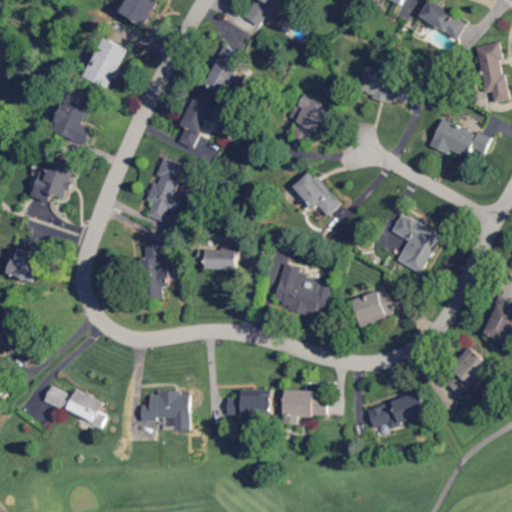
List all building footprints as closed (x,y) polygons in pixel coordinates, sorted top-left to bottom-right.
[(157,16),(157,17),(154,15),(148,26),(125,12),(132,0),(163,0),(157,10),(160,11),(158,14),(157,16)] [(276,7),(273,12),(270,17),(263,27),(262,27),(260,26),(248,18),(248,17),(249,17),(250,15),(257,3),(258,4),(260,5),(261,4),(262,2),(262,1),(263,0),(280,0),(277,5),(276,7)] [(464,34),(460,39),(449,32),(448,34),(422,18),(433,0),(438,2),(443,5),(444,6),(445,7),(459,15),(457,17),(469,25),(464,34)] [(121,80),(117,78),(112,89),(90,77),(109,39),(114,41),(127,48),(132,50),(123,67),(126,68),(124,73),(123,75),(121,80)] [(506,75),(508,75),(511,91),(511,100),(499,104),(497,104),(495,92),(488,94),(487,88),(488,88),(486,81),(479,48),(503,42),(506,60),(502,61),(503,62),(503,64),(506,75)] [(228,94),(223,92),(221,90),(218,89),(213,86),(209,84),(217,71),(214,69),(214,68),(215,68),(215,67),(215,66),(216,65),(226,46),(227,44),(229,44),(231,46),(233,47),(234,48),(236,49),(242,52),(245,53),(242,59),(238,66),(239,66),(242,68),(241,69),(241,70),(238,75),(235,82),(233,86),(231,88),(228,94)] [(411,100),(410,101),(410,102),(407,101),(405,100),(395,98),(394,99),(394,102),(385,100),(383,100),(376,98),(377,93),(362,90),(368,65),(383,69),(384,69),(383,72),(390,74),(401,77),(404,78),(406,78),(410,79),(414,80),(415,80),(414,84),(414,86),(411,100)] [(92,144),(73,136),(72,136),(71,135),(70,135),(67,133),(63,131),(61,130),(62,126),(65,121),(69,111),(74,101),(78,91),(80,86),(82,87),(84,88),(88,89),(92,91),(101,95),(100,98),(90,121),(89,121),(89,122),(88,123),(96,127),(99,128),(92,144)] [(335,107),(338,108),(336,113),(333,118),(332,120),(332,121),(331,123),(327,130),(325,134),(318,130),(317,130),(311,142),(308,141),(299,137),(298,136),(295,135),(297,130),(302,121),(297,118),(293,116),(300,102),(300,101),(304,103),(309,94),(319,99),(335,107)] [(218,125),(216,124),(210,121),(204,132),(204,133),(202,137),(196,150),(191,147),(186,145),(181,142),(188,128),(184,126),(190,113),(191,111),(199,95),(208,100),(226,109),(218,125)] [(481,134),(482,133),(483,131),(485,131),(485,132),(488,133),(490,134),(494,136),(496,137),(488,153),(485,152),(475,147),(471,157),(456,151),(454,149),(453,149),(452,152),(451,153),(434,145),(440,132),(447,118),(451,120),(462,125),(463,126),(477,133),(480,134),(481,134)] [(80,170),(76,181),(79,182),(78,185),(77,186),(77,187),(77,188),(76,189),(76,190),(73,189),(72,192),(69,199),(58,195),(57,195),(55,198),(54,201),(53,201),(49,199),(47,199),(40,196),(38,195),(44,179),(48,167),(53,169),(54,169),(58,159),(59,156),(59,155),(61,155),(65,157),(82,163),(80,170)] [(180,189),(176,199),(172,208),(171,211),(171,212),(167,220),(158,217),(155,215),(152,214),(157,202),(151,199),(158,182),(162,184),(163,182),(163,181),(164,179),(165,175),(161,174),(162,172),(166,163),(168,157),(170,158),(178,161),(183,163),(189,165),(189,166),(188,168),(180,189)] [(318,178),(320,175),(322,177),(322,178),(324,179),(340,197),(343,200),(345,203),(342,206),(341,206),(333,214),(332,214),(331,215),(322,205),(318,209),(316,207),(308,198),(302,192),(299,188),(297,186),(312,172),(314,173),(318,178)] [(424,272),(408,263),(408,262),(417,246),(419,243),(413,240),(412,239),(397,230),(396,230),(397,229),(406,214),(424,224),(425,225),(427,226),(428,227),(445,237),(433,258),(424,272)] [(47,249),(47,250),(46,253),(45,254),(45,256),(46,256),(48,257),(44,267),(43,268),(43,269),(42,271),(38,282),(30,279),(25,277),(19,275),(13,272),(16,263),(18,258),(21,259),(25,248),(29,249),(31,242),(32,241),(33,242),(34,242),(45,246),(47,247),(48,247),(47,249)] [(168,257),(172,257),(173,270),(173,276),(174,283),(174,286),(167,287),(167,292),(168,297),(168,298),(167,298),(147,300),(147,297),(147,291),(145,274),(145,268),(144,266),(144,259),(147,259),(150,258),(149,245),(152,245),(165,244),(167,244),(168,255),(168,257)] [(239,269),(234,269),(226,269),(224,269),(223,269),(210,268),(210,261),(210,259),(205,259),(201,259),(202,249),(212,249),(228,250),(241,250),(241,251),(241,252),(241,253),(241,264),(241,268),(241,269),(239,269)] [(328,312),(327,312),(327,314),(326,313),(321,312),(320,313),(319,313),(312,311),(311,315),(300,313),(299,312),(297,312),(290,310),(290,309),(291,306),(282,303),(283,300),(280,299),(279,299),(280,296),(282,286),(284,281),(285,277),(286,270),(288,264),(290,264),(292,265),(298,266),(304,268),(302,272),(312,274),(311,277),(322,280),(325,281),(335,284),(328,312)] [(391,318),(380,321),(380,322),(378,322),(377,322),(365,326),(362,316),(358,317),(355,306),(358,304),(356,299),(358,299),(372,294),(388,289),(389,289),(390,291),(391,295),(394,304),(396,310),(397,311),(397,312),(397,313),(395,313),(394,314),(390,315),(391,318)] [(511,345),(500,339),(487,332),(494,319),(491,317),(492,315),(493,313),(502,296),(503,296),(511,300),(511,345)] [(36,338),(39,346),(44,355),(33,360),(29,362),(28,361),(26,356),(23,350),(23,349),(22,349),(22,348),(21,347),(21,346),(18,339),(15,341),(14,337),(13,337),(7,340),(0,326),(0,324),(2,323),(6,322),(5,320),(4,319),(7,317),(8,317),(22,310),(31,329),(32,331),(32,332),(36,338)] [(482,389),(480,387),(475,383),(473,384),(465,395),(463,394),(463,393),(455,387),(453,385),(451,383),(455,379),(460,373),(456,369),(455,368),(458,366),(464,358),(465,356),(472,349),(474,346),(493,363),(498,367),(499,368),(498,369),(482,389)] [(0,380),(1,380),(3,379),(8,386),(0,391),(0,380)] [(77,397),(80,390),(88,394),(92,395),(92,393),(99,396),(98,397),(98,398),(109,403),(104,413),(111,416),(106,429),(98,425),(84,419),(61,408),(50,402),(48,401),(55,387),(77,397)] [(276,408),(276,414),(275,414),(273,414),(268,414),(264,414),(247,414),(245,414),(243,414),(239,414),(234,414),(231,414),(231,402),(231,400),(231,399),(246,399),(246,389),(255,389),(256,389),(258,389),(260,389),(276,389),(276,393),(276,408)] [(318,397),(323,397),(332,397),(332,400),(331,402),(331,408),(331,413),(331,416),(326,416),(317,415),(302,415),(302,421),(301,423),(288,423),(288,416),(288,408),(288,400),(289,390),(293,390),(305,390),(306,391),(308,391),(309,391),(318,391),(318,397)] [(185,394),(194,394),(194,399),(195,430),(183,430),(166,430),(166,417),(160,418),(160,421),(159,421),(149,421),(147,421),(145,421),(145,404),(154,404),(154,395),(162,395),(162,391),(173,391),(175,391),(181,391),(185,391),(185,394)] [(405,422),(406,425),(397,428),(394,429),(394,426),(392,422),(378,427),(377,427),(376,423),(372,411),(372,409),(376,408),(396,402),(401,400),(402,399),(403,399),(405,399),(412,396),(418,395),(425,392),(432,414),(427,415),(416,419),(413,420),(405,422)]
